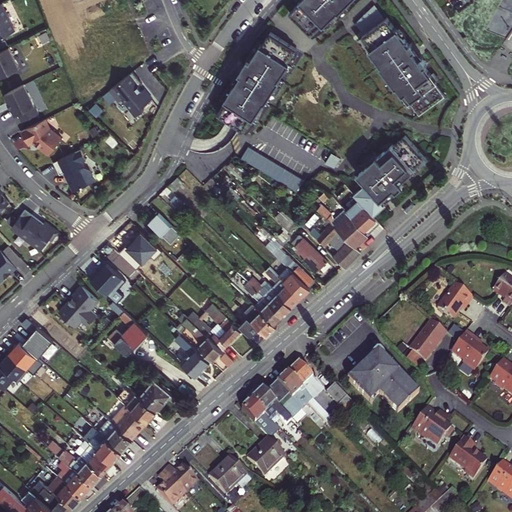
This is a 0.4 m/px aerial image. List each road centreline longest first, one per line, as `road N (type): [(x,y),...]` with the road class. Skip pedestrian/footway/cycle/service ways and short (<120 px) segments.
road 1 (secondary): [(348,283),(89,511)]
road 2 (residential): [(207,61),(149,174),(91,231)]
road 3 (secondary): [(469,148),(454,182),(348,283)]
road 4 (secondary): [(348,283),(456,198),(498,182)]
road 5 (residential): [(91,231),(0,316)]
road 6 (residential): [(91,231),(0,151)]
